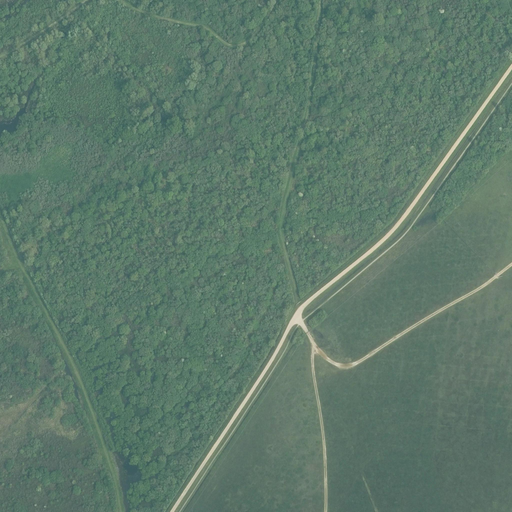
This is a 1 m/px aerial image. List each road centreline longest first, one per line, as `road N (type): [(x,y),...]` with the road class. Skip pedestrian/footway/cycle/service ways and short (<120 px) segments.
road 1 (track): [(0,216),(91,415),(120,511)]
road 2 (track): [(318,0),(308,99),(278,228),(299,307)]
road 3 (track): [(311,341),(332,362),(352,364),(511,265)]
road 4 (track): [(324,511),(311,341),(300,321)]
road 5 (track): [(276,0),(239,45),(119,0)]
